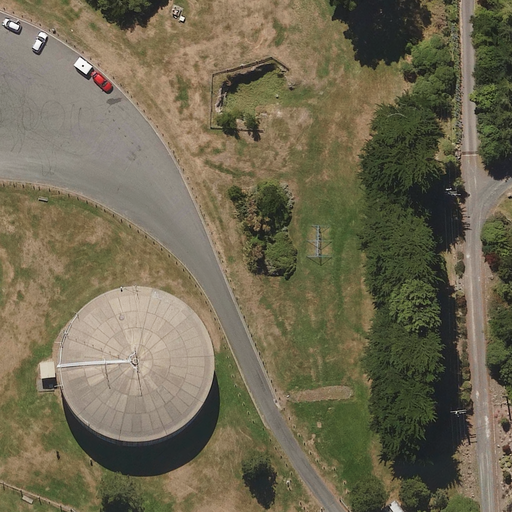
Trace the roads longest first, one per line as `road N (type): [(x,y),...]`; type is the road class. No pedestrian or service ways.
road 1 (unclassified): [(339,511),(282,433),(179,205),(143,175)]
road 2 (unclassified): [(143,175),(0,151)]
